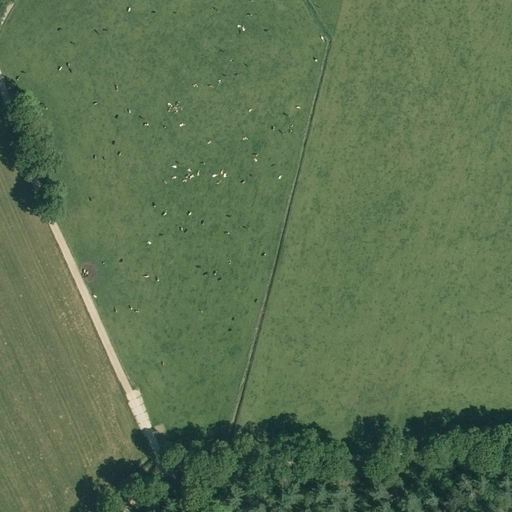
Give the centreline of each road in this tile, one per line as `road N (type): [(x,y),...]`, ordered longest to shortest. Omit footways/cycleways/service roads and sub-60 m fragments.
road 1 (track): [(0,75),(165,472),(189,511)]
road 2 (track): [(125,511),(165,472),(511,449)]
